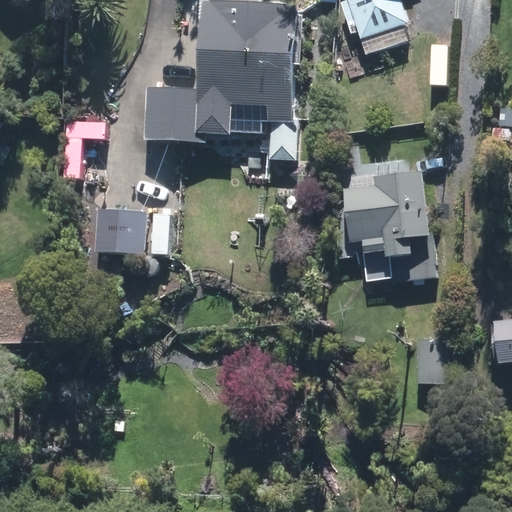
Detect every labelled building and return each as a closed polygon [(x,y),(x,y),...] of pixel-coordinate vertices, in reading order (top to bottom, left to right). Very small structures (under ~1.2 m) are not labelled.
[(255,0),(199,0),(195,92),(143,90),(141,143),(202,146),(203,137),(226,138),(227,123),(267,125),(265,162),(293,163),(295,121),(289,121),(294,8),(255,7),(255,0)] [(347,0),(344,1),(354,33),(361,31),(368,52),(410,37),(405,24),(410,23),(402,0),(347,0)] [(346,72),(348,79),(363,75),(361,68),(346,72)] [(430,118),(440,119),(441,105),(431,104),(430,118)] [(387,259),(390,286),(437,280),(431,232),(425,233),(417,173),(393,176),(392,162),(370,165),(372,177),(346,181),(348,191),(339,192),(345,244),(359,243),(360,255),(380,252),(381,260),(387,259)] [(95,255),(143,258),(145,214),(97,211),(95,255)] [(511,321),(485,323),(490,368),(511,365),(511,321)] [(413,386),(448,386),(449,340),(414,339),(413,386)] [(141,498),(146,415),(101,412),(96,495),(141,498)]
